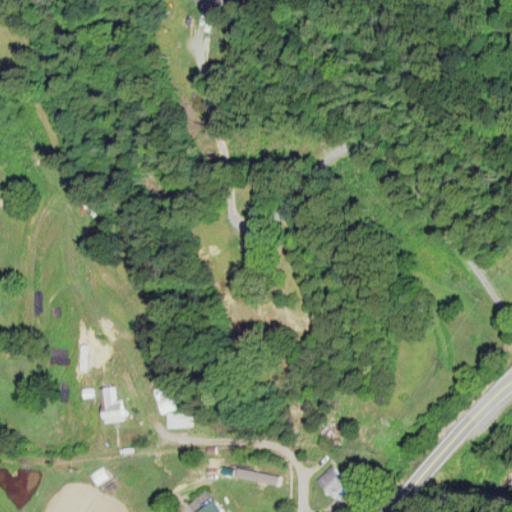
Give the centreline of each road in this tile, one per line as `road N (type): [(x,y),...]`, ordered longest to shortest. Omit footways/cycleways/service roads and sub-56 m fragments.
road 1 (residential): [(482,401),(379,170),(247,227),(183,331)]
road 2 (primary): [(511,373),(388,511)]
road 3 (residential): [(298,511),(288,454),(173,439)]
